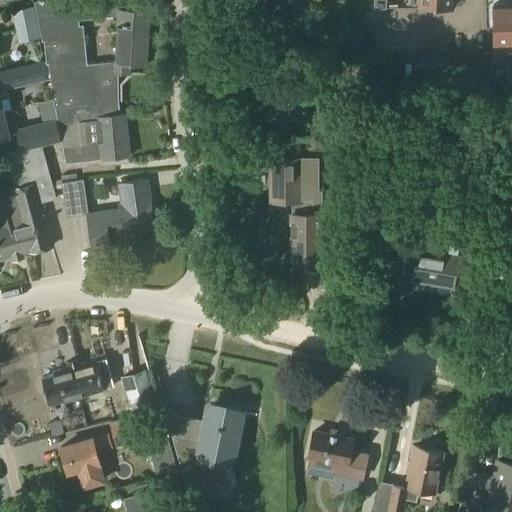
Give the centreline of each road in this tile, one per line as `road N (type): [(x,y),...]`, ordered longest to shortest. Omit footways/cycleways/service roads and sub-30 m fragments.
road 1 (residential): [(0,306),(37,296),(101,296),(203,313),(181,85),(185,0)]
road 2 (track): [(511,381),(203,313)]
road 3 (residential): [(475,0),(473,26),(376,21)]
